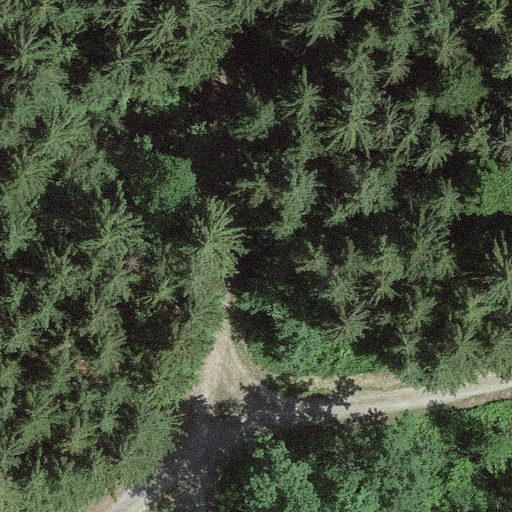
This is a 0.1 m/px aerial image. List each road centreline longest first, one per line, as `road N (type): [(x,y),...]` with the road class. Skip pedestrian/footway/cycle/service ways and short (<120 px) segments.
road 1 (track): [(217,426),(231,238),(230,57),(221,0)]
road 2 (track): [(217,426),(423,404),(511,381)]
road 3 (track): [(123,511),(217,426)]
